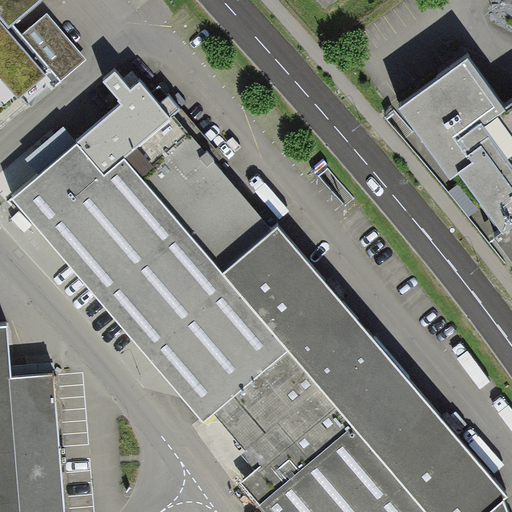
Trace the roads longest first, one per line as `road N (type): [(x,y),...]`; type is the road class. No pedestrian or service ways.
road 1 (primary): [(511,344),(221,0)]
road 2 (track): [(263,0),(511,291)]
road 3 (residential): [(0,252),(118,384),(194,488)]
